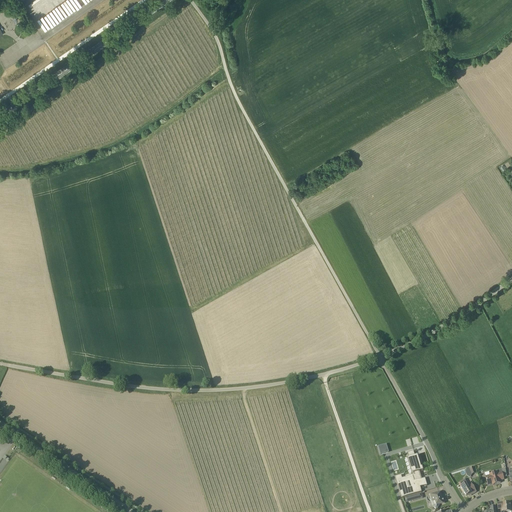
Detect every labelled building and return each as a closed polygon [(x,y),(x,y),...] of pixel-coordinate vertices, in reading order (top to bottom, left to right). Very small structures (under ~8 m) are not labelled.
[(54,23),(87,3),(84,0),(64,0),(67,5),(65,6),(63,3),(47,12),(54,23)] [(44,15),(36,21),(44,33),(52,27),(44,15)] [(402,477),(396,479),(402,499),(404,499),(421,493),(422,493),(418,480),(422,479),(420,473),(422,472),(418,457),(416,458),(414,452),(408,454),(416,481),(404,484),(402,477)] [(500,481),(504,480),(502,472),(498,474),(497,472),(490,474),(490,476),(485,477),(488,485),(494,483),(495,485),(500,483),(500,481)] [(472,495),(476,492),(471,484),(467,486),(466,484),(461,487),(466,496),(471,493),(472,495)] [(434,508),(436,509),(437,508),(439,505),(444,503),(443,498),(441,498),(439,492),(430,495),(432,502),(434,508)] [(405,504),(423,499),(421,493),(404,499),(405,504)] [(510,511),(511,511),(510,503),(506,504),(506,502),(500,503),(501,511),(510,511)]
